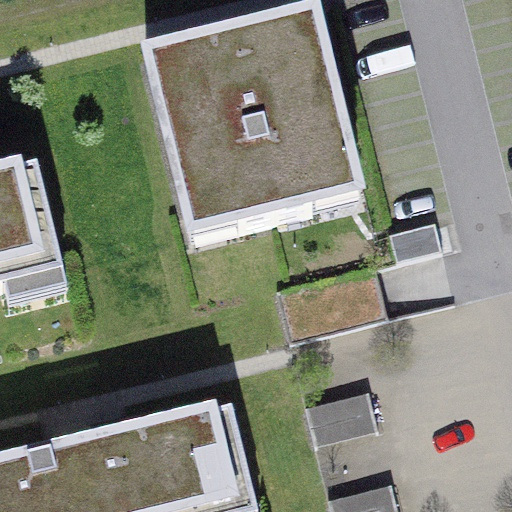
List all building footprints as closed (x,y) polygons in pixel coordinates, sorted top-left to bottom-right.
[(319,28),(153,69),(197,249),(363,208),(319,28)] [(39,176),(0,186),(0,295),(65,278),(39,176)] [(392,270),(438,259),(431,230),(385,241),(392,270)] [(374,274),(280,296),(292,346),(386,323),(381,302),(374,274)] [(309,415),(318,452),(380,436),(371,399),(309,415)] [(262,511),(236,411),(0,472),(0,511),(262,511)] [(331,506),(332,511),(398,511),(393,491),(331,506)]
